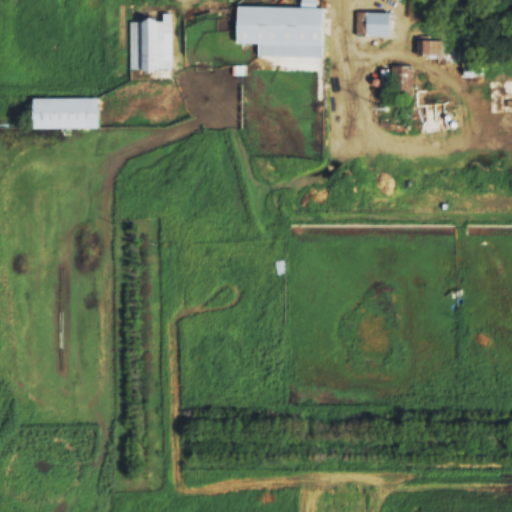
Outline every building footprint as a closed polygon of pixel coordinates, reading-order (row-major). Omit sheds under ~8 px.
[(258,57),(324,59),(325,8),(316,8),(315,0),(301,0),(302,7),(239,6),(239,44),(259,44),(258,57)] [(392,13),(356,13),(356,37),(392,37),(392,13)] [(129,79),(156,79),(156,71),(171,70),(171,20),(129,21),(129,79)] [(440,60),(440,41),(418,41),(418,60),(440,60)] [(412,68),(382,68),(382,98),(412,98),(412,68)] [(33,129),(99,129),(99,99),(33,99),(33,129)]
